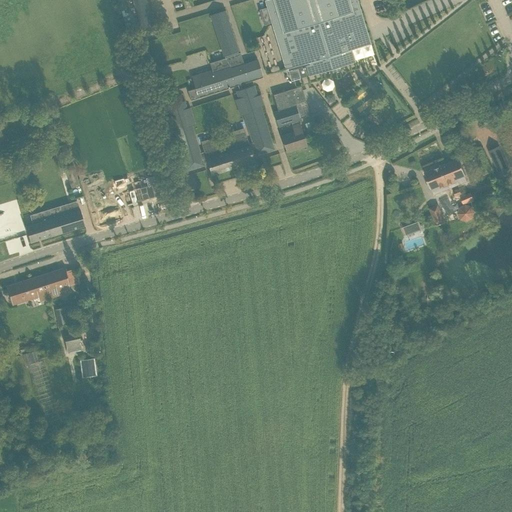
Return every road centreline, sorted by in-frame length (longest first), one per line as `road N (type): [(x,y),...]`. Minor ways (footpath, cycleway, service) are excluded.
road 1 (unclassified): [(369,153),(0,267)]
road 2 (track): [(350,511),(352,384),(382,254),(373,162)]
road 3 (unclassified): [(369,153),(511,79)]
